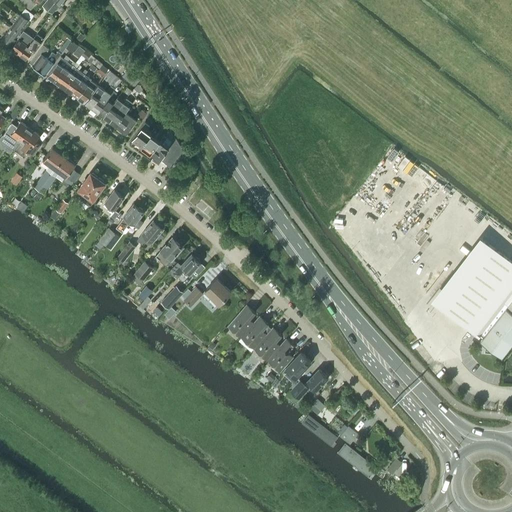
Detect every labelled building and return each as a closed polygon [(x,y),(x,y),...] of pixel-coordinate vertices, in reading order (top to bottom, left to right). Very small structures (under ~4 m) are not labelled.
[(45,0),(42,3),(51,12),(61,0),(45,0)] [(31,19),(34,15),(25,8),(1,41),(9,46),(13,41),(14,42),(22,32),(20,31),(30,18),(31,19)] [(11,47),(20,54),(27,44),(29,45),(34,38),(34,37),(24,30),(11,47)] [(27,44),(20,54),(26,58),(30,54),(32,55),(44,38),(37,33),(34,37),(34,38),(29,45),(27,44)] [(43,44),(30,63),(39,70),(48,58),(44,55),(49,48),(43,44)] [(48,58),(39,70),(46,75),(61,53),(58,51),(56,54),(52,51),(48,58)] [(61,56),(47,75),(53,79),(68,58),(65,56),(64,58),(61,56)] [(68,58),(53,79),(59,84),(73,65),(71,63),(72,61),(68,58)] [(73,65),(59,84),(65,88),(79,69),(76,67),(78,63),(76,61),(74,63),(73,65)] [(79,69),(65,88),(71,92),(85,73),(88,70),(85,68),(82,71),(79,69)] [(103,78),(110,83),(116,75),(109,70),(103,78)] [(85,73),(71,92),(77,97),(91,79),(91,78),(85,73)] [(92,108),(98,112),(116,87),(117,86),(122,80),(116,75),(110,83),(105,89),(92,108)] [(91,79),(77,97),(84,102),(97,84),(91,79)] [(86,103),(92,108),(105,89),(99,85),(86,103)] [(98,112),(104,116),(117,98),(114,95),(120,89),(117,86),(116,87),(98,112)] [(104,116),(110,121),(123,102),(117,98),(104,116)] [(110,121),(116,125),(126,111),(133,102),(127,98),(123,102),(110,121)] [(126,111),(116,125),(126,133),(136,119),(126,111)] [(133,138),(142,144),(151,131),(146,127),(149,123),(146,120),(133,138)] [(1,140),(14,150),(30,128),(20,121),(17,126),(12,122),(3,135),(4,136),(1,140)] [(142,144),(151,151),(164,133),(155,127),(151,131),(142,144)] [(30,128),(14,150),(24,157),(28,151),(33,155),(41,144),(36,140),(40,135),(30,128)] [(151,151),(160,158),(171,166),(183,149),(176,137),(173,138),(172,140),(164,133),(151,151)] [(50,164),(38,180),(48,187),(52,182),(47,178),(64,155),(53,147),(43,159),(50,164)] [(64,155),(47,178),(52,182),(59,171),(66,176),(76,163),(64,155)] [(94,197),(105,182),(91,171),(79,188),(81,190),(78,195),(77,196),(90,205),(91,205),(96,198),(95,197),(95,198),(94,197)] [(48,187),(38,180),(34,186),(43,193),(48,187)] [(115,209),(124,196),(114,189),(105,202),(110,206),(109,208),(113,211),(110,215),(114,219),(119,212),(115,209)] [(55,208),(61,212),(68,202),(63,198),(55,208)] [(144,222),(139,218),(144,211),(134,203),(116,227),(122,232),(130,221),(139,228),(144,222)] [(143,233),(138,239),(142,243),(147,237),(152,241),(163,228),(162,227),(162,225),(159,223),(158,223),(153,219),(142,233),(143,233)] [(104,242),(111,248),(120,236),(109,227),(96,244),(100,247),(104,242)] [(511,259),(480,235),(431,299),(478,335),(479,334),(483,337),(507,305),(511,298),(511,259)] [(155,255),(160,259),(161,258),(167,263),(183,245),(182,244),(182,242),(179,240),(177,240),(173,236),(166,244),(165,244),(155,255)] [(117,257),(123,262),(136,246),(130,241),(117,257)] [(190,274),(201,262),(200,261),(200,259),(197,257),(196,257),(192,253),(181,265),(178,261),(169,271),(176,278),(185,269),(190,274)] [(153,267),(145,260),(131,277),(139,283),(143,279),(153,267)] [(217,277),(205,290),(219,303),(231,291),(217,277)] [(162,302),(169,307),(183,292),(176,286),(162,302)] [(184,299),(191,305),(203,293),(196,286),(184,299)] [(483,337),(480,340),(485,344),(485,351),(496,353),(501,357),(504,353),(511,342),(511,298),(507,305),(483,337)] [(246,304),(228,325),(241,336),(254,322),(253,322),(249,318),(255,311),(246,304)] [(254,322),(241,336),(254,348),(267,333),(266,333),(271,328),(264,321),(265,320),(259,315),(253,322),(254,322)] [(267,333),(254,348),(267,359),(280,345),(279,345),(275,340),(281,334),(272,326),(271,328),(266,333),(267,333)] [(280,345),(267,359),(281,371),(293,356),(285,350),(291,343),(285,338),(279,345),(280,345)] [(286,367),(282,371),(292,380),(295,384),(300,379),(296,376),(311,361),(300,351),(286,367)] [(295,384),(290,389),(300,398),(312,385),(316,389),(328,377),(319,368),(307,380),(308,381),(305,384),(300,379),(295,384)] [(310,407),(314,411),(318,414),(326,405),(317,398),(310,407)] [(341,435),(313,412),(309,408),(299,421),(332,447),(341,435)] [(358,432),(348,425),(341,435),(351,442),(358,432)] [(351,442),(341,435),(332,447),(381,485),(391,474),(351,442)] [(388,469),(393,472),(401,461),(397,458),(388,469)]
